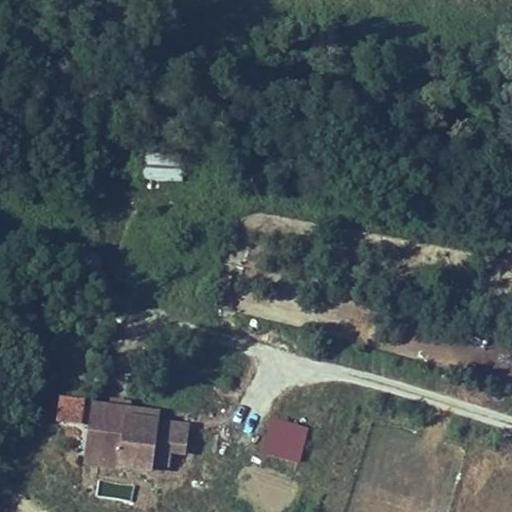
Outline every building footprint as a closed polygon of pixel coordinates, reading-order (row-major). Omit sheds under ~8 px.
[(143,158),(144,182),(182,181),(182,157),(143,158)] [(83,429),(86,403),(62,400),(59,427),(83,429)] [(190,426),(160,423),(161,413),(93,406),(85,471),(154,479),(155,466),(170,468),(171,457),(186,459),(190,426)] [(305,429),(268,421),(261,457),(298,465),(305,429)] [(96,497),(131,501),(133,485),(97,482),(96,497)]
